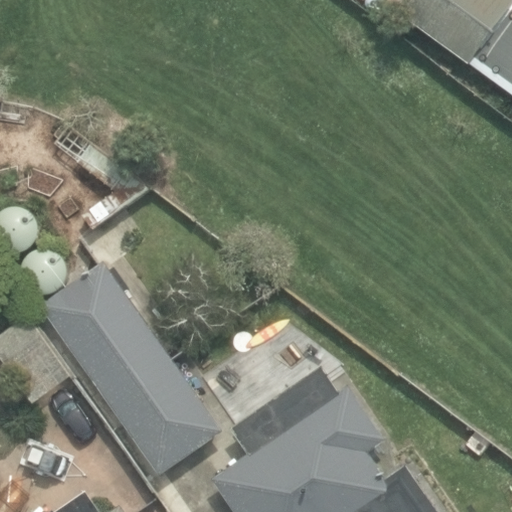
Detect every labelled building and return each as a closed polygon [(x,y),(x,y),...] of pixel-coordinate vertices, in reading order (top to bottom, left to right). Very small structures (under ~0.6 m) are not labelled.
[(370,0),(352,0),(365,9),(370,0)] [(511,0),(395,0),(406,8),(401,16),(511,96),(511,0)] [(187,233),(152,185),(66,130),(54,146),(114,194),(84,215),(95,230),(121,211),(155,258),(187,233)] [(102,267),(75,226),(57,239),(67,253),(29,279),(47,305),(44,307),(161,477),(224,434),(106,264),(102,267)] [(0,358),(34,405),(71,378),(28,319),(0,338),(0,358)] [(367,385),(382,365),(345,338),(331,358),(367,385)] [(340,393),(322,367),(231,431),(249,457),(213,482),(233,511),(439,511),(408,466),(387,480),(370,456),(387,444),(348,387),(340,393)] [(125,511),(121,506),(112,511),(100,511),(89,495),(63,511),(125,511)]
